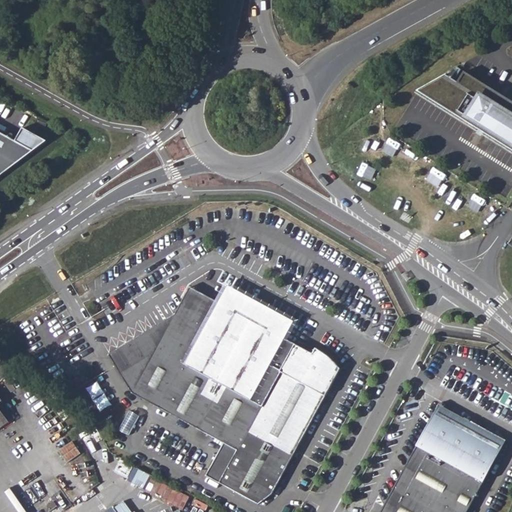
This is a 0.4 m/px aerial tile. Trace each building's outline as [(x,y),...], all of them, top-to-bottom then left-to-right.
[(511,99),(464,69),(457,81),(446,74),(418,89),(511,148),(511,99)] [(0,176),(47,141),(24,129),(16,143),(0,134),(0,176)] [(410,279),(405,272),(402,275),(407,282),(409,280),(410,279)] [(219,305),(188,288),(173,316),(108,355),(131,396),(223,444),(205,478),(259,507),(273,495),(340,370),(334,362),(329,358),(324,355),(320,352),(314,350),(312,354),(281,337),(287,326),(264,313),(266,309),(262,308),(258,306),(254,304),(251,301),(249,305),(227,292),(219,305)] [(100,381),(89,386),(100,410),(111,405),(100,381)] [(0,430),(11,423),(0,406),(0,404),(4,401),(0,394),(0,430)] [(431,417),(379,511),(466,511),(503,444),(436,407),(435,411),(433,410),(428,415),(431,417)] [(130,434),(140,415),(131,409),(120,429),(130,434)] [(74,441),(60,450),(68,462),(82,453),(74,441)] [(155,475),(144,470),(137,484),(148,489),(155,475)] [(156,494),(184,508),(190,496),(163,482),(156,494)] [(131,511),(123,502),(108,511),(131,511)]
